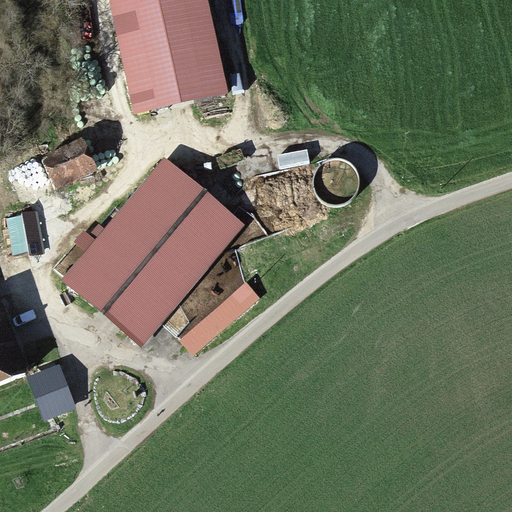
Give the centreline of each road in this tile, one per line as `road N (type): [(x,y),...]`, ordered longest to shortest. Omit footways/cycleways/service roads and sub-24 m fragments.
road 1 (track): [(96,470),(43,263),(63,230),(150,152),(189,139),(340,148),(368,165),(408,219)]
road 2 (unclassified): [(511,179),(418,214),(357,249),(230,349),(51,511)]
